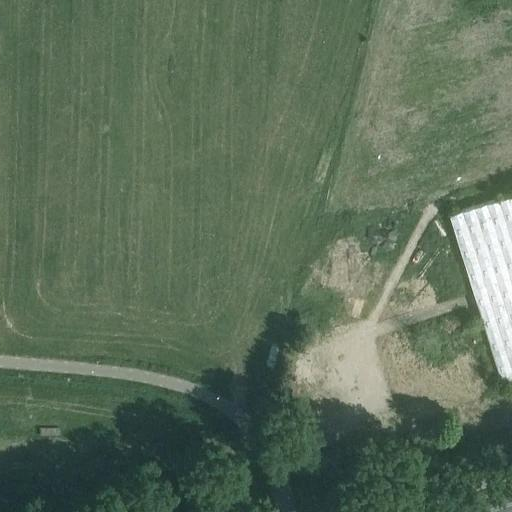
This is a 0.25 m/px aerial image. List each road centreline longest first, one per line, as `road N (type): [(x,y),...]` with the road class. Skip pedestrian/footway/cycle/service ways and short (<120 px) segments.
road 1 (residential): [(228,408),(163,380),(0,362)]
road 2 (unclassified): [(287,511),(255,432),(228,408)]
